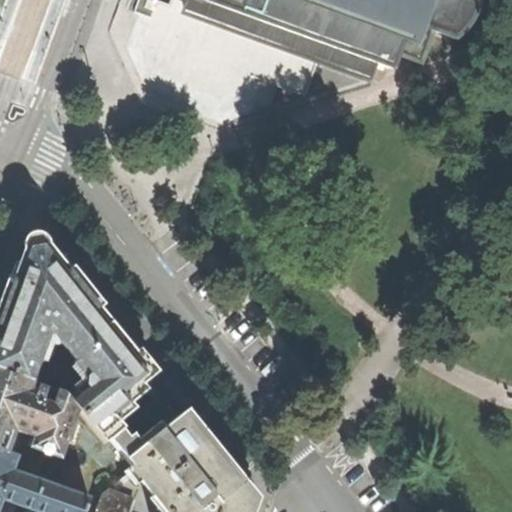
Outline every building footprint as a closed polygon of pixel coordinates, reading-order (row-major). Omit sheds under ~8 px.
[(304,94),(316,61),(179,15),(184,0),(170,0),(169,4),(157,0),(139,45),(153,74),(218,97),(248,84),(251,76),(304,94)] [(184,0),(179,15),(316,61),(366,78),(372,61),(391,68),(396,54),(419,62),(431,30),(452,38),(464,26),(473,10),(474,0),(184,0)] [(0,369),(30,380),(40,351),(48,354),(52,341),(46,339),(44,331),(53,328),(55,336),(70,354),(109,323),(96,307),(97,306),(69,271),(68,272),(41,239),(26,242),(13,280),(11,280),(4,300),(0,309),(0,369)] [(129,347),(109,323),(70,354),(77,362),(74,363),(85,377),(79,377),(78,383),(81,385),(75,390),(77,393),(69,399),(76,407),(105,441),(109,437),(121,427),(115,419),(132,406),(127,400),(143,388),(138,381),(150,373),(129,347)] [(0,449),(6,452),(15,428),(34,435),(30,445),(58,456),(59,455),(76,407),(69,399),(62,391),(57,389),(52,403),(32,397),(37,382),(30,380),(0,369),(0,449)] [(211,449),(181,412),(163,427),(158,421),(137,438),(131,432),(128,435),(121,427),(109,437),(132,464),(125,469),(127,473),(120,478),(123,482),(130,477),(135,483),(141,479),(160,503),(156,507),(159,511),(246,511),(252,498),(211,449)] [(0,497),(42,511),(83,511),(89,496),(12,469),(17,455),(6,452),(0,449),(0,497)] [(67,457),(59,455),(58,456),(54,466),(62,469),(67,457)] [(108,488),(102,493),(94,511),(126,511),(132,496),(108,488)]
